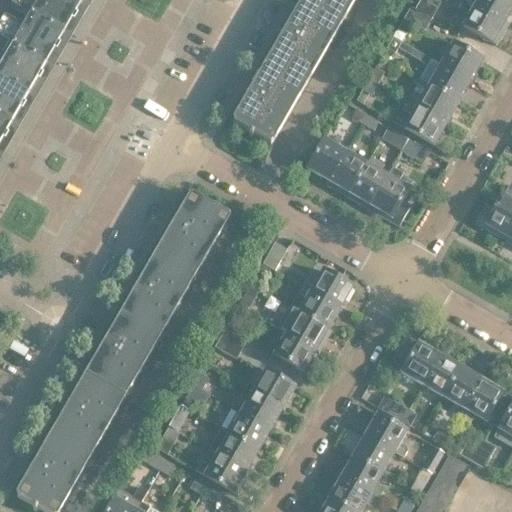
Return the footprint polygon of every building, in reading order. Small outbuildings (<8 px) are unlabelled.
[(11,0),(9,5),(28,16),(62,35),(79,5),(70,0),(11,0)] [(322,9),(343,21),(349,10),(330,0),(304,0),(302,4),(319,14),(322,9)] [(330,0),(349,10),(354,0),(330,0)] [(430,21),(436,10),(423,3),(424,0),(413,0),(409,9),(430,21)] [(477,0),(474,6),(504,23),(511,9),(511,0),(477,0)] [(319,14),(302,4),(267,65),(284,74),(285,72),(291,62),(297,51),(304,41),(310,30),(316,20),(319,14)] [(508,25),(504,23),(474,6),(462,27),(495,47),(508,25)] [(336,32),(340,26),(343,21),(322,9),(319,14),(316,20),(336,32)] [(430,21),(409,9),(396,32),(404,37),(411,26),(423,33),(430,21)] [(0,19),(0,38),(11,45),(45,65),(62,35),(28,16),(22,25),(2,16),(0,19)] [(310,30),(330,42),(336,32),(316,20),(310,30)] [(304,41),(324,53),(330,42),(310,30),(304,41)] [(393,57),(400,44),(391,38),(384,51),(393,57)] [(297,51),(318,63),(324,53),(304,41),(297,51)] [(5,55),(0,52),(0,79),(27,95),(45,65),(11,45),(5,55)] [(481,63),(452,46),(439,67),(469,84),(481,63)] [(291,62),(312,74),(318,63),(297,51),(291,62)] [(417,82),(427,88),(457,105),(469,84),(439,67),(429,61),(417,82)] [(285,72),(306,84),(312,74),(291,62),(285,72)] [(267,65),(252,91),(232,126),(249,135),(255,125),(261,114),(267,104),(273,93),(279,83),(284,74),(267,65)] [(376,86),(383,75),(373,69),(367,81),(376,86)] [(300,95),(305,86),(306,84),(285,72),(284,74),(279,83),(300,95)] [(0,118),(10,125),(27,95),(0,79),(0,118)] [(376,86),(367,81),(360,92),(370,97),(376,86)] [(273,93),(294,105),(300,95),(279,83),(273,93)] [(445,126),(457,105),(427,88),(415,108),(415,109),(445,126)] [(288,116),(294,105),(273,93),(267,104),(288,116)] [(282,126),(288,116),(267,104),(261,114),(282,126)] [(445,126),(415,109),(415,108),(408,104),(403,113),(410,117),(402,131),(432,148),(445,126)] [(349,120),(361,127),(366,117),(354,111),(349,120)] [(276,137),(282,126),(261,114),(255,125),(276,137)] [(366,117),(361,127),(372,133),(378,124),(366,117)] [(0,142),(10,125),(0,118),(0,142)] [(255,125),(249,135),(270,147),(276,137),(255,125)] [(387,141),(391,133),(386,129),(381,137),(387,141)] [(402,150),(407,142),(407,141),(396,134),(391,144),(402,150)] [(407,142),(402,150),(400,154),(421,166),(427,154),(407,142)] [(306,172),(327,184),(344,155),(323,143),(306,172)] [(327,184),(325,188),(346,200),(365,167),(344,155),(327,184)] [(359,208),(361,204),(368,208),(385,179),(378,175),(382,168),(369,160),(365,167),(346,200),(359,208)] [(394,184),(399,176),(391,171),(386,179),(385,179),(368,208),(376,212),(374,217),(396,230),(408,210),(399,205),(407,192),(394,184)] [(511,192),(507,190),(501,198),(493,212),(483,207),(472,227),(495,240),(498,236),(505,240),(511,228),(511,192)] [(207,207),(191,197),(156,258),(172,267),(176,260),(182,250),(189,239),(195,228),(201,217),(207,207)] [(222,229),(228,219),(207,207),(201,217),(222,229)] [(195,228),(216,240),(222,229),(201,217),(195,228)] [(189,239),(209,251),(216,240),(195,228),(189,239)] [(182,250),(203,262),(209,251),(189,239),(182,250)] [(260,266),(273,273),(285,253),(272,245),(260,266)] [(176,260),(197,272),(203,262),(182,250),(176,260)] [(156,258),(136,292),(121,318),(137,328),(139,325),(145,314),(151,304),(157,293),(164,282),(170,271),(172,267),(156,258)] [(191,283),(193,279),(197,272),(176,260),(172,267),(170,271),(191,283)] [(269,272),(260,267),(250,282),(260,288),(269,272)] [(164,282),(184,294),(191,283),(170,271),(164,282)] [(300,289),(309,294),(338,312),(351,290),(321,273),(314,286),(305,280),(300,289)] [(178,305),(184,294),(164,282),(157,293),(178,305)] [(288,310),(297,315),(326,332),(327,332),(338,312),(309,294),(300,289),(288,310)] [(172,316),(178,305),(157,293),(151,304),(172,316)] [(245,313),(252,301),(243,296),(236,308),(245,313)] [(166,326),(172,316),(151,304),(145,314),(166,326)] [(326,332),(297,315),(288,310),(276,330),(285,336),(314,353),(319,345),(322,347),(330,334),(327,332),(326,332)] [(159,337),(166,326),(145,314),(139,325),(159,337)] [(126,347),(132,336),(137,328),(121,318),(86,378),(102,388),(107,379),(128,391),(134,380),(114,368),(120,358),(126,347)] [(226,324),(219,337),(241,350),(249,337),(226,324)] [(153,348),(159,337),(139,325),(137,328),(132,336),(153,348)] [(126,347),(147,359),(153,348),(132,336),(126,347)] [(285,336),(272,357),(302,375),(314,353),(285,336)] [(241,350),(219,337),(212,349),(235,361),(241,350)] [(406,338),(388,370),(421,389),(438,359),(439,357),(406,338)] [(141,370),(147,359),(126,347),(120,358),(141,370)] [(134,380),(141,370),(120,358),(114,368),(134,380)] [(459,371),(438,359),(421,389),(442,401),(459,371)] [(442,401),(463,413),(480,383),(459,371),(442,401)] [(293,390),(263,373),(251,394),(281,411),(293,390)] [(200,392),(207,381),(197,375),(190,387),(200,392)] [(86,378),(66,412),(51,439),(67,448),(70,444),(76,433),(83,422),(89,411),(95,401),(101,390),(102,388),(86,378)] [(122,402),(123,400),(128,391),(107,379),(102,388),(101,390),(122,402)] [(466,425),(471,418),(484,426),(502,396),(480,383),(463,413),(458,420),(466,425)] [(200,392),(190,387),(178,407),(188,413),(200,392)] [(95,401),(116,413),(122,402),(101,390),(95,401)] [(251,394),(239,415),(269,432),(281,411),(251,394)] [(379,413),(400,425),(407,412),(387,400),(379,413)] [(89,411),(110,423),(116,413),(95,401),(89,411)] [(511,406),(493,439),(511,450),(511,406)] [(218,431),(227,436),(257,453),(269,432),(239,415),(230,410),(218,431)] [(83,422),(103,434),(110,423),(89,411),(83,422)] [(407,412),(400,425),(408,429),(415,417),(409,413),(407,412)] [(166,429),(176,434),(182,422),(173,417),(166,429)] [(360,439),(363,441),(393,458),(399,461),(404,452),(403,450),(399,447),(405,436),(372,418),(360,439)] [(76,433),(97,445),(103,434),(83,422),(76,433)] [(206,452),(215,457),(245,474),(257,453),(227,436),(218,431),(206,452)] [(442,449),(447,440),(433,432),(428,441),(442,449)] [(70,444),(91,456),(97,445),(76,433),(70,444)] [(470,464),(482,443),(470,436),(457,457),(470,464)] [(51,439),(36,465),(16,499),(33,508),(39,498),(45,487),(51,476),(58,465),(64,455),(67,448),(51,439)] [(160,440),(154,450),(166,456),(172,446),(160,439),(160,440)] [(393,458),(363,441),(351,461),(381,478),(393,458)] [(494,450),(482,443),(470,464),(482,471),(494,450)] [(85,467),(91,456),(70,444),(67,448),(64,455),(85,467)] [(428,459),(437,465),(442,456),(432,451),(428,459)] [(78,477),(85,467),(64,455),(58,465),(78,477)] [(146,466),(159,473),(164,464),(151,457),(146,466)] [(248,476),(245,474),(215,457),(208,469),(199,464),(194,473),(236,498),(248,476)] [(442,467),(462,479),(468,470),(447,458),(442,467)] [(419,473),(429,479),(437,465),(428,459),(419,473)] [(345,471),(341,469),(335,479),(377,503),(382,494),(374,489),(381,478),(351,461),(345,471)] [(174,470),(164,464),(159,473),(169,479),(174,470)] [(51,476),(72,488),(78,477),(58,465),(51,476)] [(462,479),(442,467),(436,477),(457,489),(462,479)] [(429,479),(419,473),(414,482),(424,488),(429,479)] [(66,499),(72,488),(51,476),(45,487),(66,499)] [(457,489),(436,477),(430,487),(451,499),(457,489)] [(328,501),(328,502),(344,511),(360,511),(364,506),(372,511),(377,503),(335,479),(324,499),(328,501)] [(200,497),(205,488),(193,481),(188,490),(200,497)] [(60,510),(66,499),(45,487),(39,498),(60,510)] [(451,499),(430,487),(425,497),(446,509),(451,499)] [(218,511),(225,501),(215,495),(216,494),(205,488),(200,497),(220,509),(218,511)] [(119,493),(107,511),(136,511),(140,505),(119,493)] [(443,511),(446,509),(425,497),(419,507),(428,511),(443,511)] [(39,498),(33,508),(38,511),(58,511),(60,510),(39,498)] [(244,511),(225,501),(218,511),(244,511)] [(409,511),(413,507),(403,501),(396,511),(409,511)] [(344,511),(328,502),(321,511),(344,511)]
